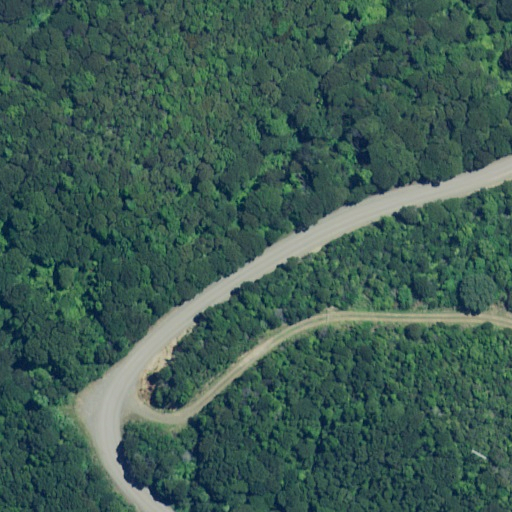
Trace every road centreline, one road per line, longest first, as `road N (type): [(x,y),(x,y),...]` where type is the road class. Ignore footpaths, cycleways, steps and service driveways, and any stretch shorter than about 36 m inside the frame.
road 1 (unclassified): [(171,511),(122,474),(111,440),(113,410),(158,340),(282,248),(511,154)]
road 2 (track): [(122,474),(265,348),(313,321),(373,311),(511,325)]
